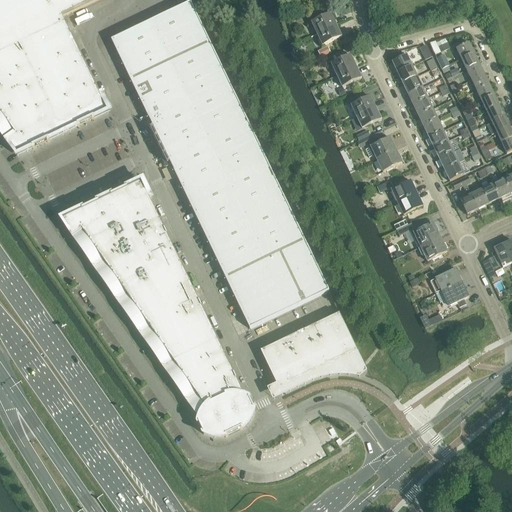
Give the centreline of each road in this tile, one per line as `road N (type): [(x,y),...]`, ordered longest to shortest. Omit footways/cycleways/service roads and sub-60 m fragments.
road 1 (residential): [(0,163),(198,448),(217,454),(274,427)]
road 2 (residential): [(239,354),(89,40),(96,28),(138,8),(133,0)]
road 3 (primary): [(169,511),(0,268)]
road 4 (primary): [(0,322),(133,511)]
road 5 (unclassified): [(463,248),(369,52)]
road 6 (residential): [(511,106),(471,24),(369,52)]
road 7 (tertiary): [(397,476),(511,373)]
road 8 (tertiary): [(511,367),(393,452)]
road 9 (residential): [(393,452),(342,399),(318,399),(298,415)]
